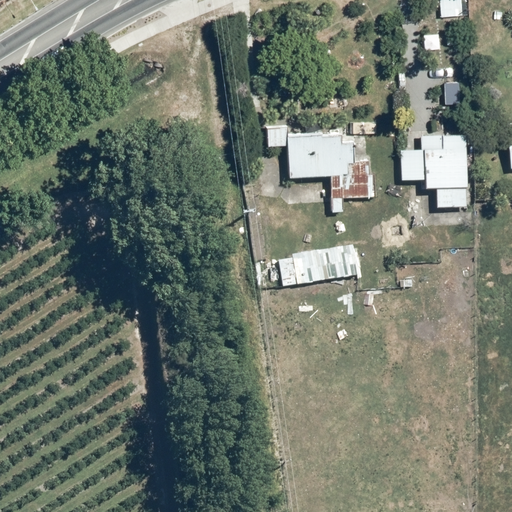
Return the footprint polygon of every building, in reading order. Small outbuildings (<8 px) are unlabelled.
[(373,118),(345,120),(347,135),(374,132),(373,118)] [(269,146),(286,145),(289,181),(349,177),(349,164),(356,162),(354,141),(342,141),(341,134),(287,137),(286,125),(267,127),(269,146)] [(437,208),(466,208),(464,134),(421,135),(421,149),(399,150),(401,183),(426,182),(426,191),(436,190),(437,208)] [(511,205),(492,206),(493,236),(511,235),(511,205)] [(305,250),(299,251),(300,255),(281,257),(285,286),(358,276),(353,244),(305,250)]
